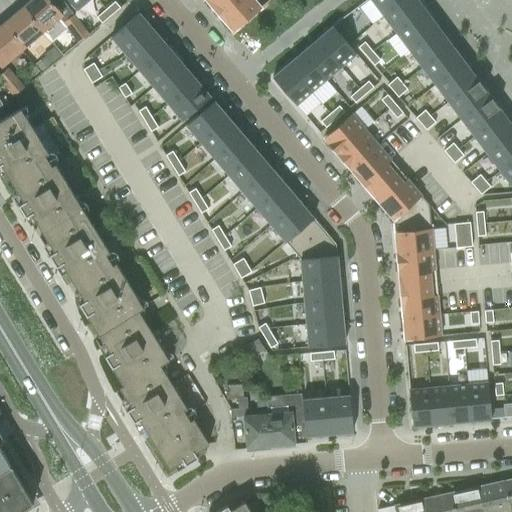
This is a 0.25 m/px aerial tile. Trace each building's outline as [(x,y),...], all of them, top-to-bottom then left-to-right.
[(30,0),(22,8),(42,32),(51,43),(68,28),(79,42),(86,36),(89,34),(61,0),(30,0)] [(67,0),(76,10),(87,0),(67,0)] [(205,0),(217,14),(233,0),(205,0)] [(233,0),(216,14),(232,32),(260,8),(252,0),(233,0)] [(370,0),(382,15),(402,0),(370,0)] [(416,0),(402,0),(382,15),(395,33),(425,11),(416,0)] [(114,2),(105,10),(110,16),(119,8),(114,2)] [(22,8),(0,26),(21,50),(42,32),(22,8)] [(105,10),(96,18),(101,24),(110,16),(105,10)] [(425,11),(395,33),(408,50),(438,28),(425,11)] [(138,13),(110,37),(125,54),(152,30),(138,13)] [(341,19),(332,27),(338,34),(348,26),(341,19)] [(0,26),(0,65),(1,67),(21,50),(0,26)] [(332,27),(317,39),(341,67),(356,55),(338,34),(332,27)] [(438,28),(408,50),(421,68),(451,46),(438,28)] [(152,30),(125,54),(139,71),(167,47),(152,30)] [(317,39),(302,52),(326,80),(341,67),(317,39)] [(364,42),(358,48),(366,57),(372,52),(364,42)] [(451,46),(421,68),(435,85),(464,63),(451,46)] [(167,47),(139,71),(153,88),(181,64),(167,47)] [(302,52),(287,65),(311,93),(321,105),(336,93),(326,80),(302,52)] [(372,52),(366,57),(374,66),(380,61),(372,52)] [(45,58),(35,66),(41,72),(50,64),(45,58)] [(93,63),(82,70),(87,77),(97,70),(93,63)] [(464,63),(435,85),(448,103),(477,80),(464,63)] [(181,64),(153,88),(167,104),(195,81),(181,64)] [(287,65),(272,78),(296,106),(311,93),(287,65)] [(0,74),(0,79),(13,96),(23,88),(7,68),(0,74)] [(97,70),(87,77),(91,83),(101,77),(97,70)] [(396,77),(387,85),(392,91),(401,84),(396,77)] [(477,80),(448,103),(461,120),(490,98),(477,80)] [(195,81),(167,104),(182,121),(210,97),(201,87),(195,81)] [(368,81),(358,89),(364,95),(373,88),(368,81)] [(117,88),(124,99),(131,95),(124,84),(117,88)] [(401,84),(392,91),(397,97),(406,90),(401,84)] [(358,89),(349,97),(355,103),(364,95),(358,89)] [(388,110),(394,105),(386,95),(380,101),(388,110)] [(490,98),(461,120),(474,137),(503,115),(490,98)] [(214,102),(186,126),(200,142),(228,118),(214,102)] [(394,105),(388,110),(395,119),(402,114),(394,105)] [(338,106),(329,114),(334,120),(344,112),(338,106)] [(145,107),(138,111),(144,122),(151,117),(145,107)] [(0,164),(11,183),(51,158),(20,108),(0,120),(0,164)] [(424,110),(415,118),(420,124),(429,116),(424,110)] [(329,114),(320,122),(325,128),(334,120),(329,114)] [(351,114),(323,138),(335,152),(334,152),(335,154),(364,130),(351,114)] [(511,127),(503,115),(474,137),(487,155),(511,135),(511,127)] [(429,116),(420,124),(425,130),(435,122),(429,116)] [(151,117),(144,122),(150,132),(157,128),(151,117)] [(228,118),(200,142),(214,159),(242,135),(228,118)] [(364,130),(335,154),(337,156),(338,155),(349,169),(359,160),(377,145),(364,130)] [(242,135),(214,159),(228,175),(256,151),(242,135)] [(511,135),(487,155),(500,172),(511,163),(511,135)] [(452,143),(443,151),(448,157),(457,149),(452,143)] [(359,160),(349,169),(350,170),(349,170),(353,174),(353,173),(362,184),(369,193),(370,194),(398,170),(397,169),(377,145),(359,160)] [(457,149),(448,157),(453,163),(462,155),(457,149)] [(172,151),(165,156),(171,166),(178,162),(172,151)] [(256,151),(228,175),(242,192),(270,168),(256,151)] [(25,216),(30,213),(41,232),(81,208),(51,158),(11,183),(22,201),(17,204),(25,216)] [(178,162),(171,166),(178,176),(184,172),(178,162)] [(511,163),(500,172),(511,188),(511,163)] [(270,168),(242,192),(256,208),(284,185),(270,168)] [(398,170),(370,194),(379,203),(388,214),(387,215),(390,218),(391,218),(401,210),(420,195),(398,170)] [(479,175),(470,182),(475,189),(484,181),(479,175)] [(484,181),(475,189),(480,195),(489,187),(484,181)] [(284,185),(256,208),(270,225),(298,201),(284,185)] [(195,189),(188,193),(194,203),(201,199),(195,189)] [(401,210),(391,218),(393,220),(394,231),(393,231),(393,234),(431,230),(429,206),(420,195),(401,210)] [(201,199),(194,203),(201,214),(207,209),(201,199)] [(298,201),(270,225),(284,241),(312,217),(298,201)] [(41,232),(53,251),(48,254),(55,266),(61,263),(73,283),(79,292),(74,295),(86,315),(91,312),(95,319),(90,322),(96,332),(136,308),(137,310),(142,307),(118,268),(112,258),(81,208),(41,232)] [(483,212),(474,213),(475,225),(484,224),(483,212)] [(312,217),(284,241),(300,260),(336,257),(335,244),(313,219),(312,217)] [(461,223),(453,224),(454,236),(462,235),(461,223)] [(469,223),(461,223),(462,235),(470,235),(469,223)] [(484,224),(475,225),(477,237),(485,236),(484,224)] [(218,226),(211,230),(217,240),(224,236),(218,226)] [(431,230),(393,234),(393,236),(394,236),(396,254),(433,250),(433,249),(447,248),(445,229),(431,230)] [(462,235),(454,236),(455,248),(463,248),(462,235)] [(470,235),(462,235),(463,248),(471,247),(470,235)] [(224,236),(217,240),(223,251),(230,246),(224,236)] [(396,255),(395,255),(396,259),(398,273),(399,283),(399,286),(436,282),(435,279),(433,250),(396,254),(396,255)] [(336,257),(300,260),(302,282),(338,279),(336,257)] [(242,258),(232,265),(236,272),(246,265),(242,258)] [(236,273),(240,280),(250,273),(246,266),(236,273)] [(338,279),(302,282),(304,304),(340,300),(338,279)] [(436,282),(399,286),(400,298),(401,312),(401,317),(402,317),(402,318),(415,317),(439,315),(436,282)] [(260,288),(248,291),(250,298),(261,296),(260,288)] [(261,296),(250,298),(252,306),(263,303),(261,296)] [(340,300),(304,304),(306,326),(342,322),(340,300)] [(116,375),(122,386),(158,363),(159,365),(168,360),(137,310),(136,308),(96,332),(109,353),(104,356),(111,368),(116,365),(121,372),(116,375)] [(491,310),(483,311),(485,323),(493,322),(491,310)] [(477,312),(469,312),(470,325),(478,324),(477,312)] [(415,317),(402,318),(404,336),(403,336),(403,340),(404,339),(440,336),(439,315),(415,317)] [(342,322),(306,326),(308,347),(344,344),(342,322)] [(264,323),(257,328),(264,338),(271,334),(264,323)] [(271,334),(264,338),(270,348),(277,344),(271,334)] [(257,339),(243,347),(250,358),(263,350),(257,339)] [(475,339),(463,340),(463,349),(476,348),(475,339)] [(463,340),(451,341),(451,350),(463,349),(463,340)] [(498,340),(489,341),(491,353),(499,353),(498,340)] [(437,343),(425,344),(425,352),(437,351),(437,343)] [(425,344),(413,345),(413,353),(425,352),(425,344)] [(333,352),(321,353),(321,361),(333,359),(333,352)] [(321,353),(309,354),(309,362),(321,361),(321,353)] [(499,353),(491,353),(492,365),(500,365),(499,353)] [(158,363),(122,386),(119,388),(131,407),(126,410),(133,422),(138,419),(152,441),(191,417),(159,365),(158,363)] [(486,383),(466,385),(470,421),(489,419),(486,383)] [(501,383),(493,384),(494,396),(503,395),(501,383)] [(466,385),(447,386),(450,423),(470,421),(466,385)] [(447,386),(428,388),(431,425),(450,423),(447,386)] [(428,388),(408,390),(412,427),(431,425),(428,388)] [(266,399),(265,399),(265,400),(267,414),(269,433),(270,446),(294,444),(293,437),(305,436),(302,400),(301,393),(297,393),(297,395),(289,395),(289,394),(285,394),(285,396),(270,397),(270,396),(266,396),(266,399)] [(349,396),(325,398),(328,434),(352,432),(349,396)] [(245,397),(236,398),(238,409),(247,408),(245,397)] [(325,398),(302,400),(305,436),(328,434),(325,398)] [(246,416),(243,416),(246,449),(270,446),(269,433),(267,414),(265,400),(255,401),(257,415),(246,416)] [(502,409),(488,410),(489,419),(503,418),(502,409)] [(152,441),(168,468),(182,460),(185,465),(197,458),(194,453),(208,444),(191,417),(152,441)] [(0,511),(16,511),(33,502),(0,447),(0,511)] [(511,511),(511,479),(505,481),(503,481),(510,510),(510,511),(511,511)] [(503,481),(476,487),(481,511),(507,511),(510,511),(510,510),(503,481)] [(481,511),(476,487),(449,493),(453,511),(481,511)] [(453,511),(449,493),(422,499),(424,511),(453,511)] [(424,511),(422,499),(377,509),(377,511),(424,511)] [(249,511),(243,502),(238,505),(230,510),(226,505),(215,511),(249,511)]
